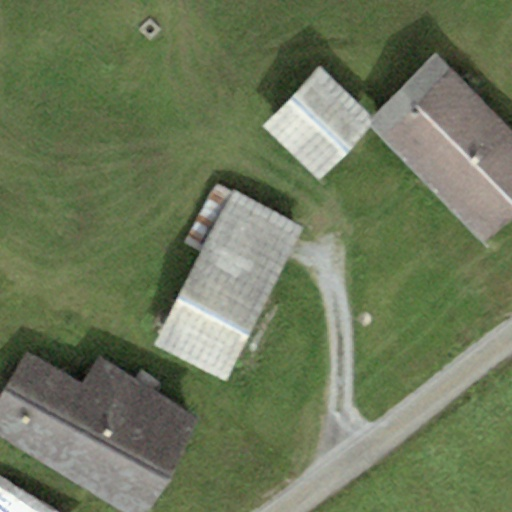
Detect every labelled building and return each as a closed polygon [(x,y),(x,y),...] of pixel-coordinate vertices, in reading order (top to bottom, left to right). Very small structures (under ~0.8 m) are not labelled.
[(511,133),(435,54),(371,115),(365,122),(370,127),(484,245),(511,218),(511,133)] [(323,67),(265,124),(318,178),(370,127),(365,122),(371,115),(323,67)] [(301,225),(231,189),(154,340),(223,375),(301,225)] [(82,381),(26,349),(0,395),(0,440),(124,511),(144,511),(200,415),(96,356),(82,381)] [(57,511),(0,475),(0,511),(57,511)]
